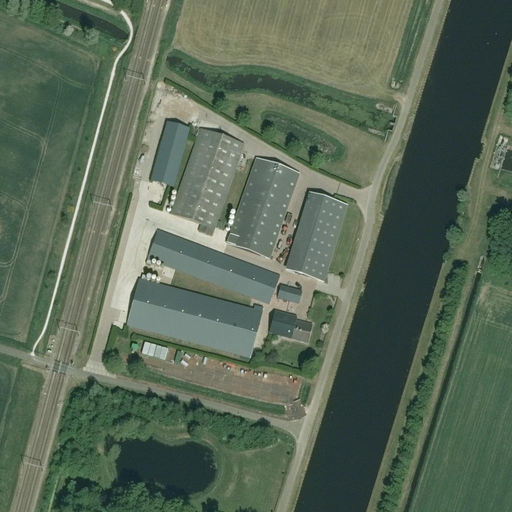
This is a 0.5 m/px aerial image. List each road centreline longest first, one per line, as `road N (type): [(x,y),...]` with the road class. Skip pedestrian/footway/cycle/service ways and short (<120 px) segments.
road 1 (unclassified): [(306,431),(369,205),(439,0)]
road 2 (unclassified): [(306,431),(0,349)]
